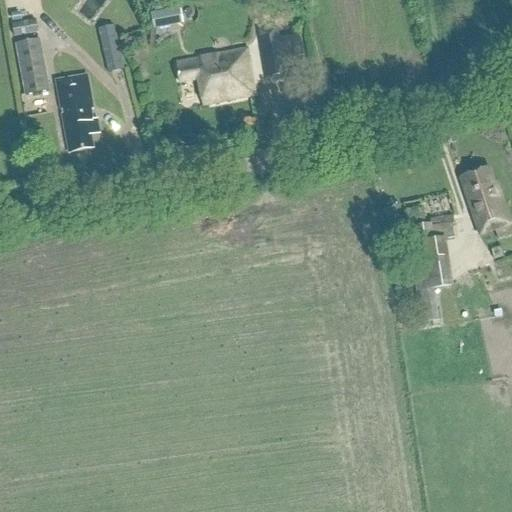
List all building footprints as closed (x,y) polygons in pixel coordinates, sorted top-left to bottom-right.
[(260,0),(262,9),(279,7),(277,0),(260,0)] [(178,12),(156,11),(155,28),(177,29),(178,12)] [(36,21),(12,26),(14,39),(38,34),(36,21)] [(98,31),(107,75),(124,71),(114,27),(98,31)] [(260,35),(270,84),(286,81),(276,32),(260,35)] [(41,41),(15,46),(24,97),(50,93),(41,41)] [(247,52),(176,66),(180,86),(199,82),(204,108),(256,98),(247,52)] [(85,78),(55,84),(69,155),(93,150),(90,136),(99,135),(96,121),(94,122),(85,78)] [(487,171),(459,181),(479,237),(510,226),(499,194),(496,195),(487,171)] [(424,229),(407,232),(422,324),(439,321),(434,290),(452,287),(444,241),(426,244),(424,229)] [(490,254),(492,263),(503,259),(501,251),(490,254)]
